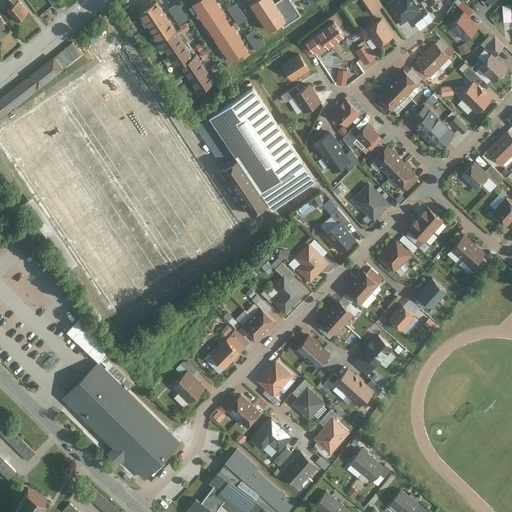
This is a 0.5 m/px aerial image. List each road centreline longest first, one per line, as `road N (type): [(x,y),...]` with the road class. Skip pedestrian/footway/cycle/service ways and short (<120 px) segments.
road 1 (residential): [(137,508),(195,448),(206,408),(426,189)]
road 2 (residential): [(137,508),(0,374)]
road 3 (residential): [(408,45),(354,88),(440,175)]
road 4 (residential): [(0,78),(94,0)]
